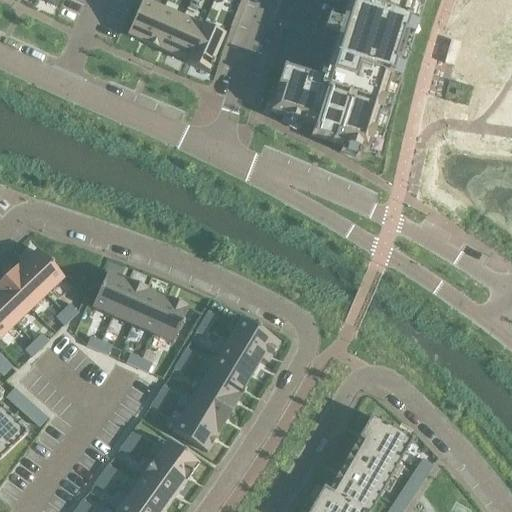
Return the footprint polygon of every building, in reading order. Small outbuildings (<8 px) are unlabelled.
[(271,107),(269,112),(313,126),(309,137),(312,138),(312,137),(330,143),(333,144),(341,146),(359,152),(366,154),(373,157),(377,158),(388,123),(405,68),(409,56),(420,23),(423,12),(426,1),(426,0),(352,0),(346,22),(320,14),(320,13),(317,12),(311,35),(313,36),(314,35),(339,43),(325,90),(319,88),(321,81),(284,69),(282,68),(281,71),(277,85),(276,85),(275,88),(277,88),(271,107)] [(142,1),(126,36),(146,44),(146,45),(147,46),(163,10),(142,1)] [(163,10),(147,46),(157,50),(157,49),(167,54),(182,18),(163,10)] [(182,18),(167,54),(186,62),(185,64),(186,64),(203,27),(182,18)] [(203,27),(186,64),(207,74),(209,69),(210,70),(212,65),(211,64),(223,36),(203,27)] [(444,64),(453,67),(460,44),(450,41),(444,64)] [(51,267),(52,267),(48,263),(47,264),(36,252),(20,267),(46,295),(62,280),(51,267)] [(20,267),(19,265),(2,281),(30,310),(46,295),(20,267)] [(127,282),(107,273),(100,289),(99,288),(97,293),(98,293),(91,308),(112,317),(127,282)] [(30,310),(2,281),(0,282),(0,309),(15,325),(30,310)] [(128,282),(127,282),(112,317),(131,326),(147,291),(146,291),(147,290),(128,282)] [(167,300),(147,291),(131,326),(151,335),(167,300)] [(167,300),(151,335),(172,344),(179,329),(180,329),(181,325),(181,324),(187,309),(186,308),(167,299),(167,300)] [(78,313),(69,305),(62,312),(70,320),(78,313)] [(0,339),(15,325),(0,309),(0,339)] [(70,320),(62,312),(55,319),(63,327),(70,320)] [(210,328),(216,318),(207,312),(201,323),(210,328)] [(279,343),(258,331),(258,330),(255,328),(254,329),(240,320),(228,339),(267,363),(279,343)] [(203,338),(210,328),(201,323),(195,333),(203,338)] [(47,342),(40,335),(32,343),(39,350),(47,342)] [(101,343),(90,338),(86,347),(97,352),(101,343)] [(267,363),(228,339),(217,357),(250,377),(260,360),(266,363),(267,363)] [(39,350),(32,343),(23,352),(30,359),(39,350)] [(108,357),(112,348),(101,343),(97,352),(108,357)] [(188,365),(194,355),(185,350),(179,360),(188,365)] [(136,369),(140,360),(129,355),(125,364),(136,369)] [(250,377),(217,357),(206,376),(240,397),(242,394),(240,393),(242,391),(250,377)] [(147,374),(151,365),(140,360),(136,369),(147,374)] [(182,375),(188,365),(179,360),(173,370),(182,375)] [(6,363),(0,369),(0,373),(3,377),(12,369),(6,363)] [(240,397),(206,376),(194,394),(229,416),(240,397)] [(165,402),(171,392),(163,387),(156,397),(165,402)] [(6,398),(12,403),(19,394),(14,389),(6,398)] [(12,403),(17,408),(25,399),(19,394),(12,403)] [(229,416),(194,394),(183,413),(218,434),(229,416)] [(158,412),(165,402),(156,397),(150,407),(158,412)] [(23,413),(31,404),(25,399),(17,408),(23,413)] [(0,460),(26,436),(0,408),(0,400),(0,401),(0,400),(0,460)] [(28,418),(36,409),(31,404),(23,413),(28,418)] [(42,414),(36,409),(28,418),(34,423),(42,414)] [(218,434),(183,413),(171,432),(206,453),(218,434)] [(47,419),(42,414),(34,423),(40,428),(47,419)] [(390,478),(412,441),(370,417),(349,454),(390,478)] [(134,446),(141,437),(133,431),(126,441),(134,446)] [(127,456),(134,446),(126,441),(119,450),(127,456)] [(198,465),(184,455),(185,454),(167,442),(154,460),(185,483),(197,467),(197,466),(198,465)] [(370,511),(390,478),(349,454),(327,492),(362,511),(370,511)] [(185,483),(154,460),(153,461),(141,477),(141,478),(172,501),(185,483)] [(432,467),(423,461),(418,467),(428,474),(432,467)] [(108,481),(115,472),(107,466),(100,476),(108,481)] [(428,474),(418,467),(414,473),(424,480),(428,474)] [(424,480),(414,473),(410,479),(420,486),(424,480)] [(101,491),(108,481),(100,476),(94,485),(101,491)] [(163,511),(172,501),(141,478),(128,495),(150,511),(163,511)] [(420,486),(410,479),(406,486),(416,492),(420,486)] [(416,492),(406,486),(402,492),(412,498),(416,492)] [(362,511),(327,492),(322,489),(308,511),(362,511)] [(412,498),(402,492),(398,498),(408,505),(412,498)] [(150,511),(128,495),(115,511),(150,511)] [(408,505),(398,498),(394,504),(404,511),(408,505)] [(77,511),(86,511),(90,507),(82,501),(75,511),(77,511)]
